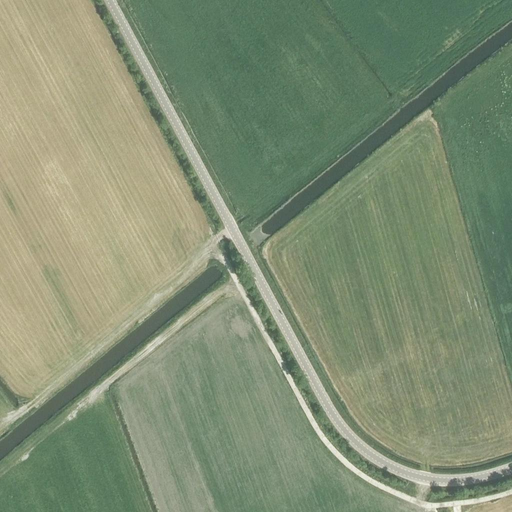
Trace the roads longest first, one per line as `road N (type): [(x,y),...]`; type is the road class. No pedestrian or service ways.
road 1 (tertiary): [(511,467),(462,480),(423,478),(349,437),(109,0)]
road 2 (track): [(231,228),(212,242),(213,252),(21,411)]
road 3 (track): [(237,282),(104,385)]
